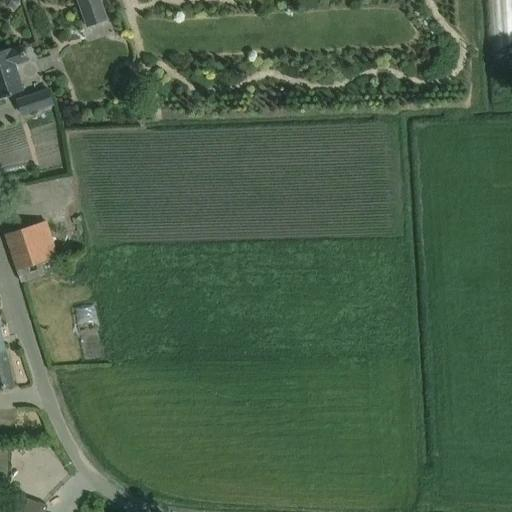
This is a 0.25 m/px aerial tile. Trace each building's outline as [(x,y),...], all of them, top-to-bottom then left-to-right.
[(100,0),(76,0),(86,27),(107,19),(100,0)] [(46,40),(30,45),(38,68),(54,63),(46,40)] [(9,50),(2,52),(0,52),(0,96),(7,95),(7,96),(12,95),(11,93),(22,90),(14,64),(27,60),(22,46),(9,50)] [(53,103),(49,90),(17,100),(21,113),(53,103)] [(45,222),(24,228),(5,235),(20,282),(43,275),(39,262),(56,256),(45,222)] [(0,388),(13,385),(0,329),(0,388)] [(10,493),(4,511),(3,511),(43,511),(45,504),(10,493)]
